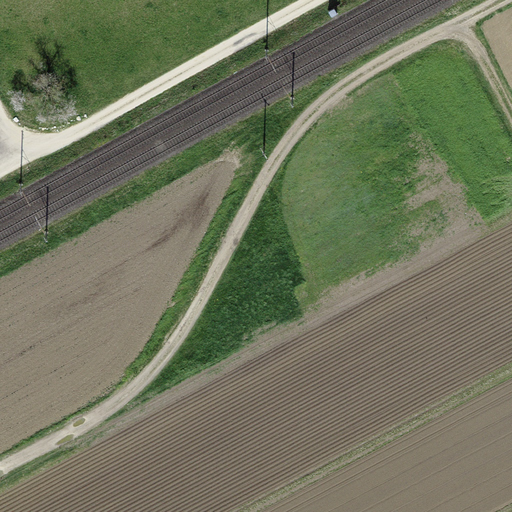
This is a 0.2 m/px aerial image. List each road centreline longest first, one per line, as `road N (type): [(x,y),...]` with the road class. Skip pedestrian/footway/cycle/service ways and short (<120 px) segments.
road 1 (track): [(501,0),(328,98),(287,143),(194,311),(146,377),(86,422),(0,469)]
road 2 (track): [(22,158),(314,0)]
